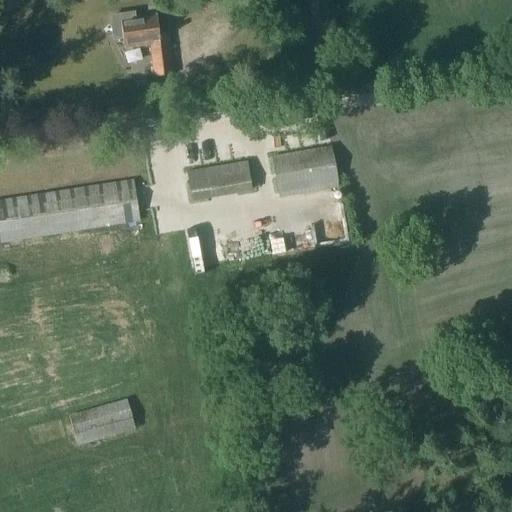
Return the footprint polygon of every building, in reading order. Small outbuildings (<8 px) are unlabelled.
[(158,35),(155,17),(133,21),(133,19),(119,21),(123,47),(139,45),(140,47),(150,45),(155,78),(172,75),(166,34),(158,35)] [(16,86),(0,89),(0,101),(18,98),(16,86)] [(170,108),(190,106),(189,92),(168,95),(170,108)] [(279,193),(335,183),(338,183),(332,147),(273,158),(279,193)] [(193,200),(202,199),(253,190),(248,162),(188,173),(193,200)] [(0,242),(140,221),(134,181),(0,202),(0,242)] [(77,445),(135,428),(127,401),(69,418),(77,445)]
